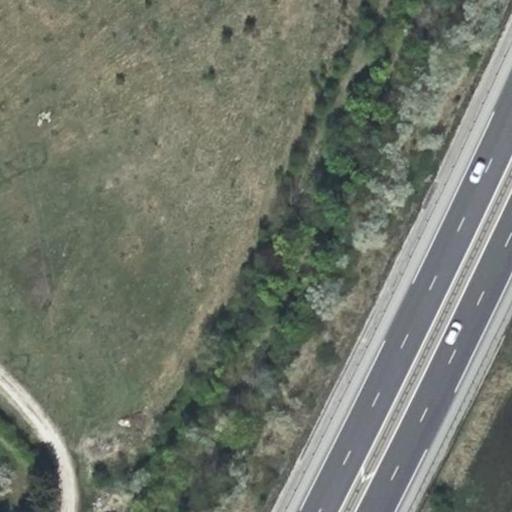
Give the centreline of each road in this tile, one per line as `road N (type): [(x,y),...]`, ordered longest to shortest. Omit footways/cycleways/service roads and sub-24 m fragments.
road 1 (motorway): [(511,113),(321,511)]
road 2 (motorway): [(378,511),(511,238)]
road 3 (track): [(70,511),(52,456),(0,402)]
